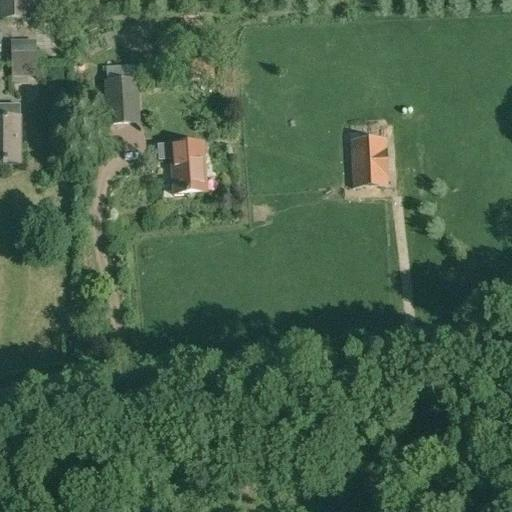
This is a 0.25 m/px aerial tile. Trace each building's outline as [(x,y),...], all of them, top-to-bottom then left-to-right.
[(0,0),(0,21),(27,21),(27,3),(26,0),(0,0)] [(36,3),(27,3),(27,21),(37,20),(36,3)] [(35,42),(10,43),(11,80),(37,80),(36,67),(35,42)] [(137,82),(133,82),(132,67),(105,69),(107,84),(103,84),(105,129),(140,127),(137,82)] [(0,107),(0,166),(19,166),(19,108),(0,107)] [(350,143),(352,192),(388,190),(385,141),(350,143)] [(206,195),(201,146),(158,150),(159,167),(170,166),(173,198),(206,195)]
